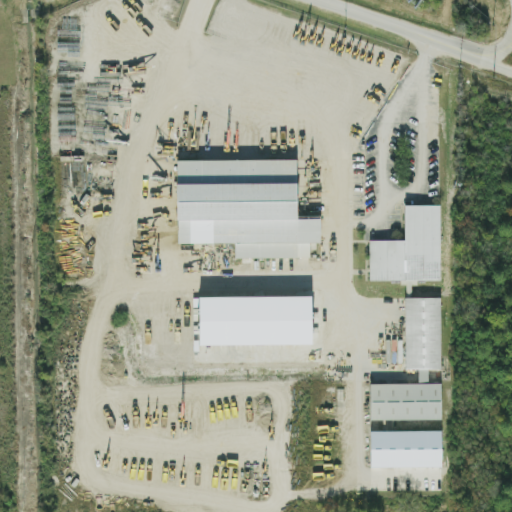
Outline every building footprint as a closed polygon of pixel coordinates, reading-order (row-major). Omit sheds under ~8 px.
[(296,160),(176,161),(176,245),(234,244),(234,259),(296,258),(296,243),(319,243),(319,220),(296,220),(296,160)] [(439,206),(404,206),(404,241),(368,241),(368,282),(440,281),(439,206)] [(198,344),(198,297),(311,297),(311,344),(198,344)] [(440,421),(440,385),(427,384),(427,372),(440,372),(440,299),(404,299),(404,370),(417,370),(417,385),(369,385),(369,421),(440,421)] [(370,466),(370,431),(440,431),(440,466),(370,466)]
